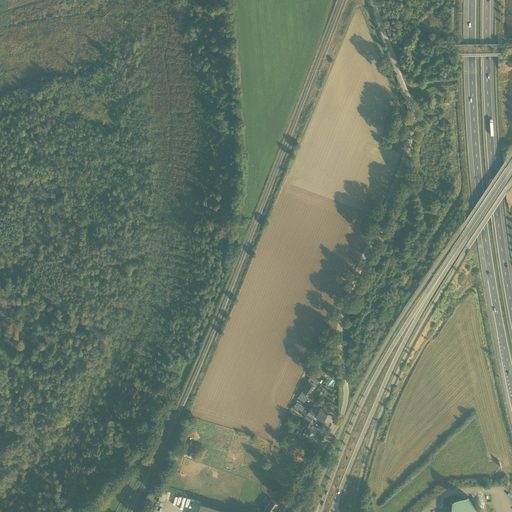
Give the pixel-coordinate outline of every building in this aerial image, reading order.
[(335,370),(333,369),(332,370),(329,367),(325,373),(332,378),(336,373),(334,371),(335,370)] [(315,387),(309,383),(303,392),(309,396),(315,387)] [(297,402),(295,406),(303,410),(305,406),(297,402)] [(312,407),(307,414),(316,420),(318,417),(322,421),(327,413),(320,408),(318,411),(312,407)] [(317,428),(312,424),(313,424),(308,421),(304,426),(314,433),(314,432),(315,432),(316,431),(316,430),(317,428)] [(314,434),(314,433),(304,426),(300,432),(305,435),(310,438),(312,436),(313,435),(314,434)] [(272,511),(278,503),(270,498),(268,501),(269,502),(264,510),(267,511),(272,511)] [(223,511),(224,510),(201,503),(197,511),(223,511)] [(482,511),(481,508),(481,507),(480,506),(480,505),(479,505),(479,504),(478,504),(477,504),(477,503),(476,503),(475,503),(474,504),(473,504),(469,505),(464,506),(456,507),(455,508),(454,508),(453,509),(452,509),(452,510),(451,511),(482,511)]
